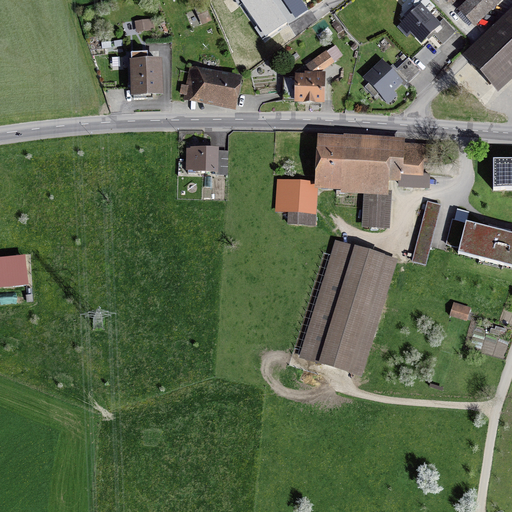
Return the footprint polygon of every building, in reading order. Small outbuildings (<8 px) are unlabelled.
[(284,21),(269,0),(244,0),(266,33),(284,21)] [(299,0),(285,0),(296,15),(305,9),(299,0)] [(464,0),(454,0),(452,2),(459,9),(466,2),(464,0)] [(498,0),(472,0),(469,3),(463,9),(475,23),(498,0)] [(421,8),(404,23),(422,41),(432,32),(443,44),(455,33),(443,21),(438,26),(421,8)] [(511,68),(511,20),(470,60),(494,85),(511,68)] [(148,21),(136,23),(137,32),(149,30),(148,21)] [(307,66),(312,73),(331,59),(326,52),(307,66)] [(160,94),(159,63),(146,64),(146,55),(132,56),(134,99),(147,98),(147,94),(160,94)] [(420,71),(409,59),(397,71),(408,82),(420,71)] [(383,97),(400,82),(383,64),(366,79),(383,97)] [(182,88),(181,94),(232,104),(236,82),(220,79),(191,73),(188,89),(182,88)] [(284,79),(284,101),(322,102),(322,80),(307,79),(307,76),(298,75),(298,79),(284,79)] [(402,148),(322,144),(320,182),(367,185),(365,227),(385,228),(387,195),(384,195),(385,180),(400,180),(400,185),(402,187),(428,189),(429,175),(421,174),(422,163),(432,164),(440,163),(441,148),(402,146),(402,148)] [(228,175),(228,154),(216,153),(216,151),(192,151),(191,161),(188,161),(188,174),(196,174),(196,171),(215,172),(215,174),(228,175)] [(511,161),(493,161),(493,190),(511,190),(511,161)] [(313,186),(283,184),(282,198),(278,198),(277,211),(290,211),(289,224),(314,226),(316,191),(313,186)] [(440,205),(428,202),(417,244),(418,244),(413,263),(426,266),(431,247),(429,247),(440,205)] [(455,221),(467,222),(468,210),(457,209),(455,221)] [(505,260),(511,262),(511,234),(466,223),(466,224),(454,220),(447,245),(460,249),(459,249),(480,254),(479,259),(503,266),(505,260)] [(347,370),(382,258),(337,245),(303,357),(347,370)] [(0,260),(0,286),(26,284),(23,258),(0,260)] [(466,320),(470,309),(454,304),(451,315),(466,320)]
